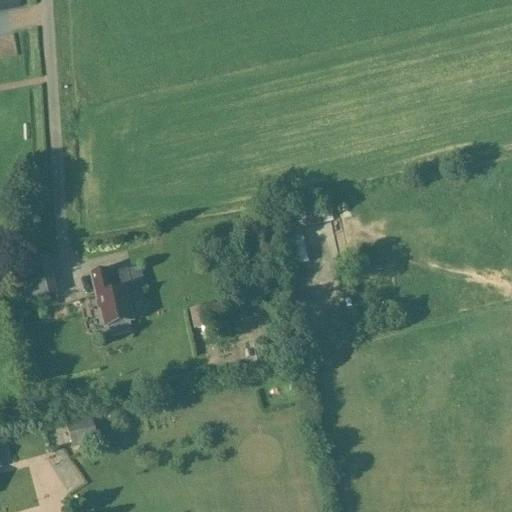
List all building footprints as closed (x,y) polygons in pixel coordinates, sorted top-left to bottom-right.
[(256,220),(236,222),(237,240),(263,237),(262,222),(257,222),(256,220)] [(27,298),(55,291),(48,261),(19,268),(27,298)] [(128,270),(108,275),(107,271),(90,275),(99,314),(100,314),(104,331),(133,324),(126,291),(133,289),(128,270)] [(190,311),(194,331),(204,329),(205,336),(215,334),(210,307),(190,311)] [(47,322),(30,325),(41,372),(72,365),(63,326),(48,329),(47,322)] [(64,428),(73,451),(101,439),(92,416),(64,428)]
